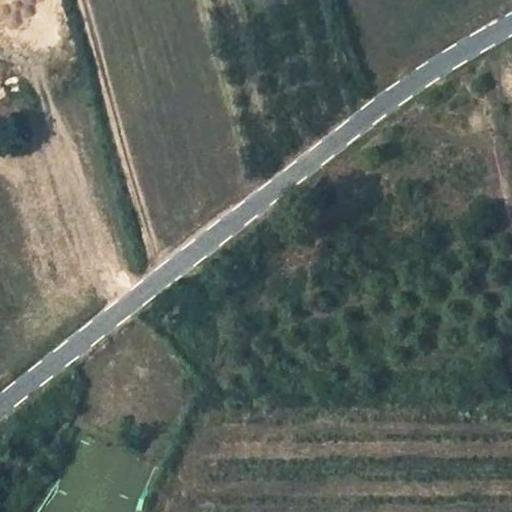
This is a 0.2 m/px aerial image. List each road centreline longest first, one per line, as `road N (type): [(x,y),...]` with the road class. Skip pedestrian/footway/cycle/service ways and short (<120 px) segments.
road 1 (unclassified): [(0,406),(411,83),(511,24)]
road 2 (track): [(158,280),(79,0)]
